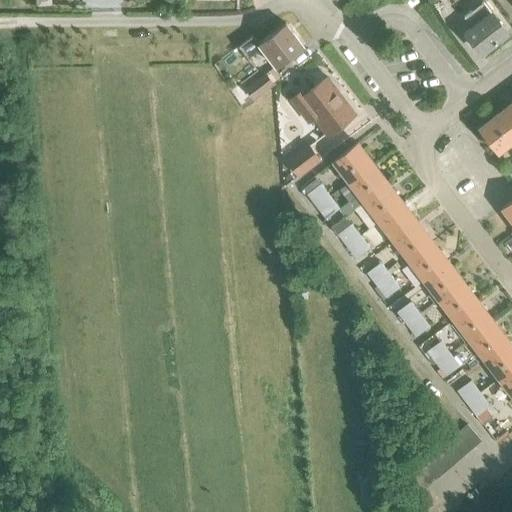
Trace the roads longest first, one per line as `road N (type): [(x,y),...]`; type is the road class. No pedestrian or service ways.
road 1 (residential): [(465,99),(406,22),(391,19),(370,30),(362,55),(423,130)]
road 2 (residential): [(511,281),(423,165),(423,130)]
